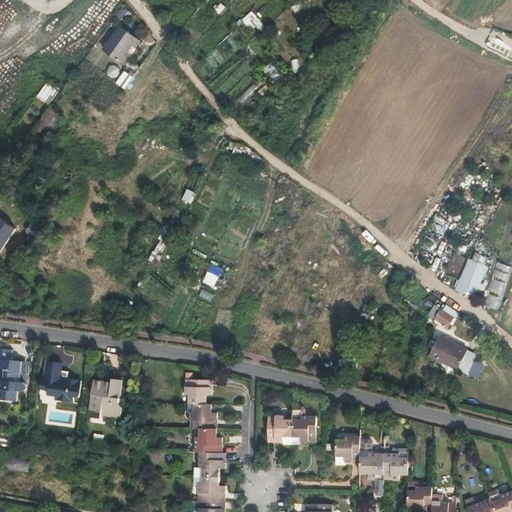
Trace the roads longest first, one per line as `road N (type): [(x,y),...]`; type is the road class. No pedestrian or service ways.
road 1 (residential): [(0,327),(196,357),(511,435)]
road 2 (track): [(511,348),(350,213),(252,146),(128,0)]
